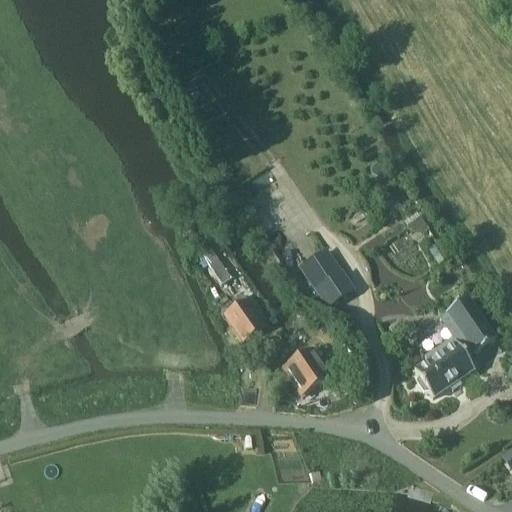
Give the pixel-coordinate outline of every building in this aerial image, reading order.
[(419,219),(407,228),(410,232),(423,235),(428,232),(419,219)] [(190,223),(183,227),(188,234),(195,230),(190,223)] [(326,251),(297,270),(326,312),(354,293),(326,251)] [(212,254),(200,262),(203,269),(207,267),(220,288),(230,281),(212,254)] [(427,394),(431,400),(473,371),(465,360),(473,354),(474,356),(494,342),(466,301),(446,315),(460,335),(425,358),(428,363),(413,373),(418,379),(415,383),(422,394),(427,394)] [(247,304),(224,320),(242,346),(265,330),(247,304)] [(311,353),(283,372),(302,400),(331,381),(311,353)] [(511,450),(501,457),(510,471),(511,470),(511,450)]
